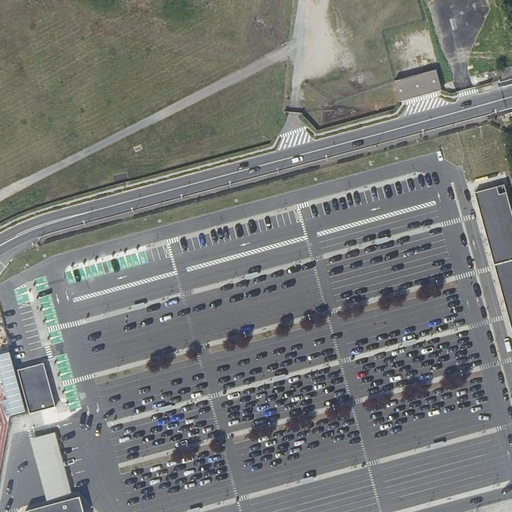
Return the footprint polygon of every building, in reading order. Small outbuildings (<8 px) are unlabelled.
[(437,69),(395,80),(400,100),(442,89),(437,69)] [(511,214),(504,185),(475,193),(511,329),(511,214)] [(56,406),(44,363),(18,370),(30,413),(56,406)] [(47,500),(72,493),(70,487),(67,475),(64,463),(61,451),(58,439),(56,432),(31,439),(33,446),(36,458),(39,470),(42,482),(45,493),(47,500)] [(84,511),(80,497),(25,511),(24,511),(84,511)]
